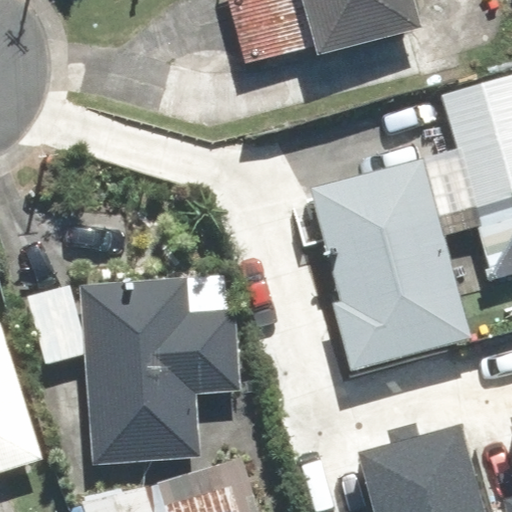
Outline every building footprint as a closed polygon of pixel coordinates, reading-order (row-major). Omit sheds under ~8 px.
[(321,55),(423,27),(415,0),(230,0),(248,64),(318,45),(321,55)] [(478,212),(511,201),(511,74),(442,96),(478,212)] [(472,337),(424,158),(312,188),(343,302),(336,304),(354,369),(472,337)] [(190,279),(82,286),(94,464),(202,457),(198,395),(242,392),(236,309),(229,309),(227,282),(190,285),(190,279)] [(67,286),(28,297),(46,365),(86,354),(67,286)] [(0,472),(43,459),(2,323),(0,323),(0,472)] [(511,488),(499,492),(504,511),(511,511),(511,412),(506,414),(511,435),(511,488)] [(482,511),(455,420),(357,450),(376,511),(482,511)] [(258,511),(243,459),(150,487),(157,511),(258,511)] [(153,511),(146,487),(84,505),(86,511),(153,511)]
